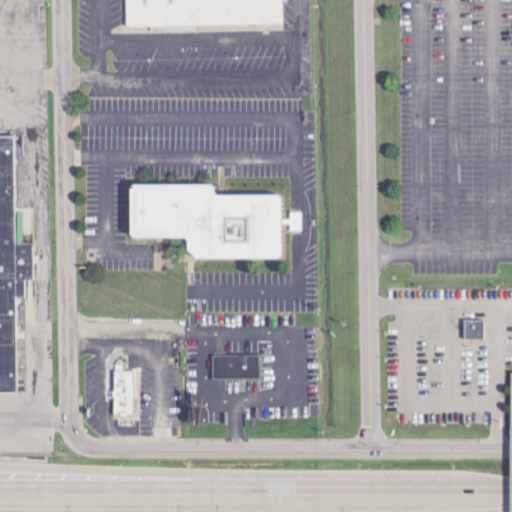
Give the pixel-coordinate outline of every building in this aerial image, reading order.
[(124,0),(124,23),(280,22),(279,0),(124,0)] [(0,136),(14,136),(18,393),(0,393),(0,136)] [(133,189),(137,185),(214,185),(214,197),(284,196),(284,258),(195,258),(183,239),(132,237),(133,189)] [(291,230),(302,230),(302,213),(291,213),(291,230)] [(465,320),(484,319),(485,340),(465,340),(465,320)] [(213,356),(259,355),(259,378),(214,379),(213,356)] [(112,368),(139,368),(139,416),(112,416),(112,368)]
